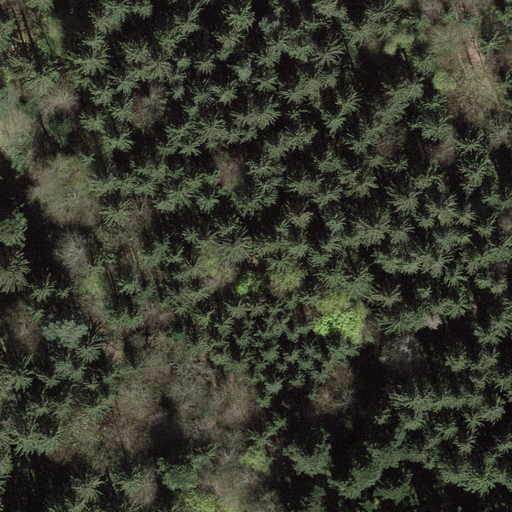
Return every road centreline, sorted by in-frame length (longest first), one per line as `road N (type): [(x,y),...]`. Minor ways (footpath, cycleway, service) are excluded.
road 1 (track): [(511,270),(264,495),(239,502),(211,497),(186,483),(151,433)]
road 2 (track): [(151,433),(47,212),(37,160),(54,66),(80,0)]
